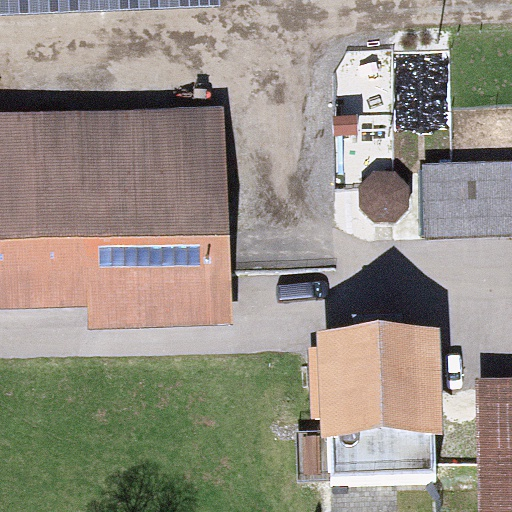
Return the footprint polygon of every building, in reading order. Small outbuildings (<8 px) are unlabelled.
[(0,0),(0,8),(213,5),(213,0),(0,0)] [(0,341),(220,333),(210,167),(0,177),(0,341)] [(436,263),(511,266),(511,203),(439,200),(436,263)] [(318,397),(325,482),(444,472),(438,387),(318,397)] [(511,511),(511,438),(487,440),(492,511),(511,511)]
